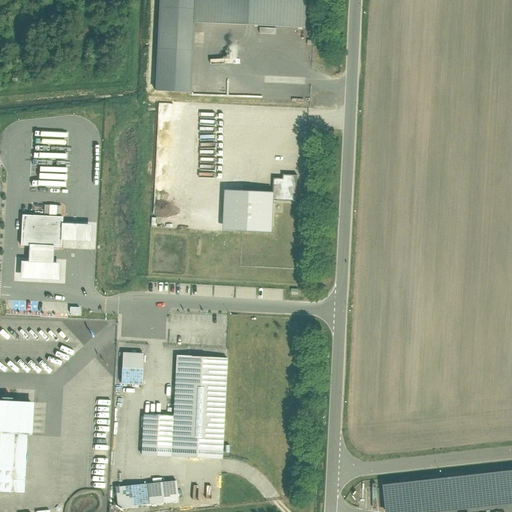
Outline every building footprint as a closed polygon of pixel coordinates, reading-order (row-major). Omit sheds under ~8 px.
[(309,0),(197,0),(197,22),(309,27),(309,0)] [(278,179),(278,192),(277,198),(297,198),(298,174),(286,174),(286,179),(278,179)] [(229,189),(227,228),(275,230),(277,198),(278,192),(229,189)] [(62,219),(22,218),(21,247),(29,247),(53,248),(61,248),(61,243),(62,225),(62,219)] [(92,227),(62,225),(61,243),(91,244),(92,227)] [(53,266),(53,248),(29,247),(28,264),(53,266)] [(53,266),(28,264),(20,264),(19,279),(58,282),(59,266),(53,266)] [(144,352),(123,352),(122,383),(143,384),(144,352)] [(228,357),(179,354),(176,414),(145,412),(143,444),(224,449),(228,357)] [(0,398),(0,492),(27,493),(29,432),(35,433),(37,400),(24,400),(10,399),(0,398)] [(472,476),(383,483),(385,505),(388,505),(388,511),(421,511),(455,509),(454,499),(443,499),(443,491),(473,489),(472,476)] [(175,481),(113,487),(115,509),(177,502),(175,481)]
